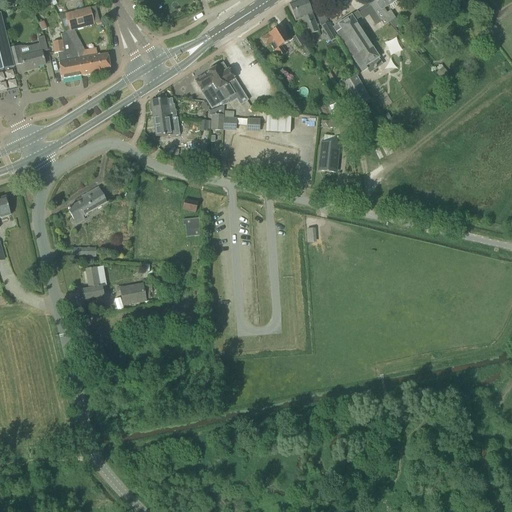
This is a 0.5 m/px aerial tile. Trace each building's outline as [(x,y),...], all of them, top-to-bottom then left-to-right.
[(304,27),(307,36),(318,32),(312,15),(305,0),(300,0),(288,5),(295,22),(299,20),(302,28),(304,27)] [(388,23),(388,24),(394,19),(389,12),(386,14),(384,10),(399,0),(398,0),(373,0),(375,2),(369,6),(383,26),(388,23)] [(61,41),(52,43),(54,54),(57,54),(59,63),(58,64),(61,80),(81,77),(110,71),(107,55),(96,56),(95,49),(84,51),(73,31),(94,26),(89,8),(64,14),(58,16),(65,32),(66,33),(60,35),(61,41)] [(13,68),(13,66),(8,50),(9,50),(0,15),(0,68),(12,65),(13,68)] [(333,28),(339,37),(363,73),(366,70),(369,74),(382,65),(378,59),(379,58),(351,17),(333,28)] [(46,29),(43,22),(38,24),(41,32),(46,29)] [(337,38),(328,23),(321,27),(330,42),(337,38)] [(494,27),(489,31),(492,36),(498,32),(494,27)] [(281,47),(289,42),(279,28),(261,40),(265,48),(269,45),(278,59),(286,55),(281,47)] [(102,44),(98,45),(99,49),(109,46),(108,43),(106,44),(104,35),(101,36),(102,44)] [(292,40),(298,48),(300,47),(303,45),(298,36),(292,40)] [(18,47),(9,50),(8,50),(13,66),(22,64),(24,72),(33,70),(33,68),(44,65),(41,52),(39,44),(29,47),(30,53),(20,55),(18,47)] [(228,70),(227,71),(222,64),(193,82),(211,110),(221,104),(222,106),(231,102),(229,98),(241,90),(235,80),(228,70)] [(435,73),(442,81),(449,75),(442,67),(435,73)] [(356,76),(345,82),(355,100),(366,94),(356,76)] [(150,101),(152,116),(161,114),(162,118),(169,116),(166,99),(150,101)] [(327,108),(330,114),(339,110),(336,104),(327,108)] [(402,105),(383,120),(386,124),(406,109),(402,105)] [(222,116),(222,131),(235,132),(236,119),(233,119),(233,111),(223,111),(222,116)] [(161,114),(152,116),(155,137),(171,135),(171,136),(179,135),(176,117),(169,118),(169,116),(162,118),(161,114)] [(210,131),(222,131),(222,116),(211,116),(210,131)] [(245,132),(258,133),(259,120),(246,119),(245,132)] [(265,133),(290,134),(290,121),(265,120),(265,133)] [(331,127),(331,129),(338,128),(339,135),(346,134),(346,129),(348,129),(346,121),(321,121),(320,131),(327,131),(327,126),(331,127)] [(337,153),(338,144),(321,143),(318,170),(335,172),(333,171),(335,153),(337,153)] [(82,198),(83,200),(67,210),(76,225),(84,220),(83,218),(106,204),(98,189),(82,198)] [(5,198),(0,198),(0,218),(10,216),(5,198)] [(182,210),(195,213),(197,203),(184,200),(182,210)] [(182,221),(182,227),(184,226),(185,238),(200,237),(198,219),(182,221)] [(86,257),(86,258),(95,258),(95,250),(73,249),(73,257),(86,257)] [(82,291),(84,300),(103,297),(101,287),(99,287),(96,268),(85,270),(89,290),(82,291)] [(119,289),(122,307),(146,303),(142,284),(119,289)]
